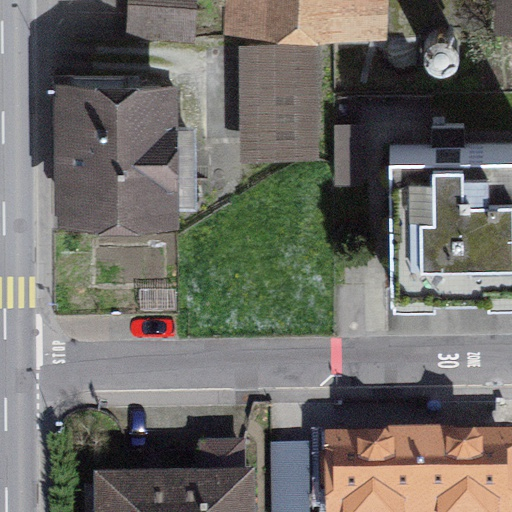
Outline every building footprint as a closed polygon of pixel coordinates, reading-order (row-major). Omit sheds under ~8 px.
[(129,0),(128,31),(191,34),(192,0),(129,0)] [(351,0),(245,0),(244,15),(351,20),(351,0)] [(315,137),(315,42),(249,43),(250,138),(315,137)] [(73,76),(74,203),(193,203),(192,139),(172,139),(173,123),(161,123),(160,85),(138,85),(138,75),(73,76)] [(357,123),(336,123),(337,180),(358,179),(357,123)] [(511,142),(389,144),(391,284),(511,282),(511,142)] [(276,511),(311,511),(309,443),(275,443),(276,511)] [(420,446),(420,511),(506,511),(506,485),(511,485),(511,444),(505,444),(420,446)] [(335,489),(335,511),(420,511),(420,446),(323,448),(323,489),(335,489)] [(242,511),(241,448),(203,448),(204,491),(89,493),(89,511),(242,511)]
